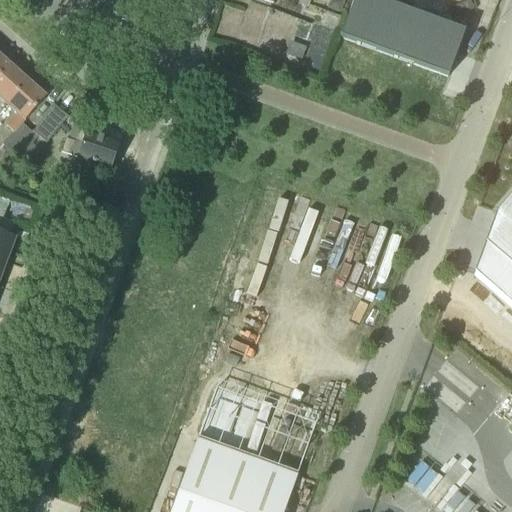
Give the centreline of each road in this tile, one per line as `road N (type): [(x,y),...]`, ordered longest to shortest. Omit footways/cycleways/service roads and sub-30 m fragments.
road 1 (residential): [(337,511),(511,34)]
road 2 (residential): [(20,511),(183,55)]
road 3 (residential): [(183,55),(52,0)]
